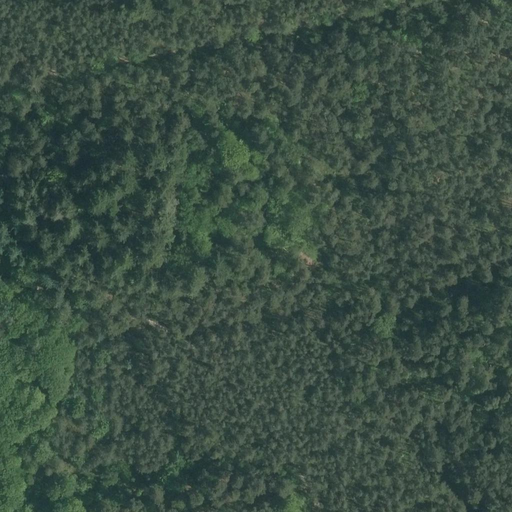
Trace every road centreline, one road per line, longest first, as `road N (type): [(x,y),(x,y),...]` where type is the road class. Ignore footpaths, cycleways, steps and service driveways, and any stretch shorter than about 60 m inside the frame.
road 1 (track): [(0,81),(415,0)]
road 2 (track): [(317,511),(263,412),(223,368),(62,269)]
road 3 (track): [(0,166),(62,269)]
